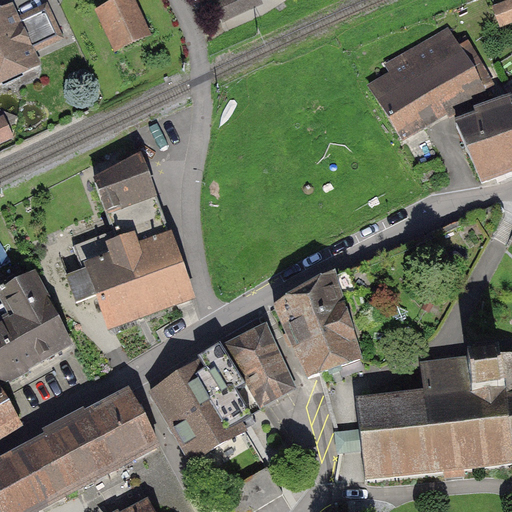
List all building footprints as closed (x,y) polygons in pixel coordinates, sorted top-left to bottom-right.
[(0,81),(40,63),(12,0),(5,0),(0,2),(0,81)] [(211,0),(221,21),(264,2),(263,0),(211,0)] [(511,0),(509,0),(496,5),(505,28),(511,24),(511,0)] [(153,46),(135,2),(97,18),(115,61),(153,46)] [(378,90),(406,137),(495,85),(467,37),(378,90)] [(482,185),(511,173),(511,98),(457,119),(482,185)] [(0,141),(10,137),(2,121),(0,122),(0,141)] [(114,233),(159,216),(141,162),(97,185),(114,233)] [(109,329),(191,297),(159,216),(114,233),(74,249),(84,275),(70,280),(78,302),(96,296),(109,329)] [(288,303),(277,309),(308,380),(362,361),(332,277),(288,303)] [(0,307),(0,383),(70,345),(34,278),(1,298),(7,304),(0,307)] [(296,390),(268,329),(228,348),(262,409),(296,390)] [(201,365),(154,396),(194,463),(245,433),(241,424),(252,418),(236,393),(246,387),(221,347),(198,361),(201,365)] [(357,404),(367,482),(511,464),(511,356),(496,359),(499,384),(472,387),(469,362),(423,368),(427,396),(357,404)] [(496,359),(469,362),(472,387),(499,384),(496,359)] [(0,439),(22,427),(0,389),(0,439)] [(132,392),(0,466),(0,511),(36,511),(160,447),(132,392)] [(267,469),(216,500),(223,511),(255,511),(283,495),(267,469)]
